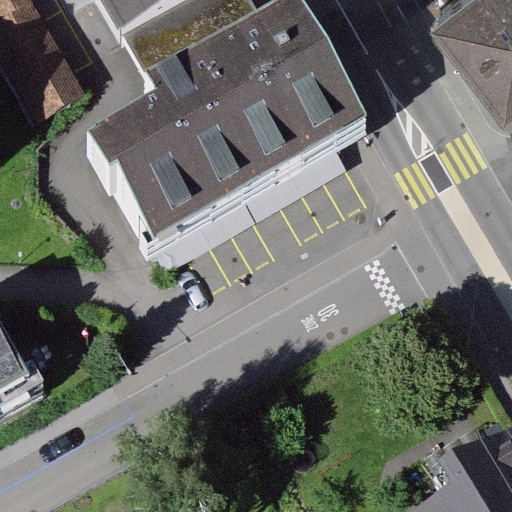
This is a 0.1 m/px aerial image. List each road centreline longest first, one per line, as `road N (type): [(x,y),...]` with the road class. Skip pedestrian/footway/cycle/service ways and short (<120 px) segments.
road 1 (residential): [(229,377),(426,262),(478,243)]
road 2 (tertiary): [(478,243),(337,0)]
road 3 (residential): [(0,507),(229,377)]
road 4 (residential): [(229,377),(188,322),(125,297),(0,292)]
